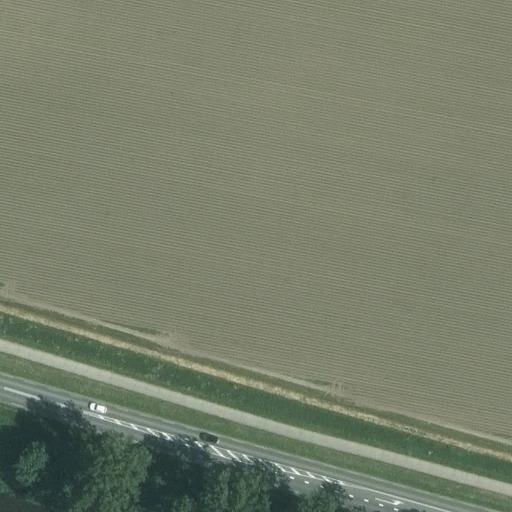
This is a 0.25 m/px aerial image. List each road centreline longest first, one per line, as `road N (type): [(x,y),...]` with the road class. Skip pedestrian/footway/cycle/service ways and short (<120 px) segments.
road 1 (primary): [(316,475),(0,381)]
road 2 (primary): [(316,475),(441,511)]
